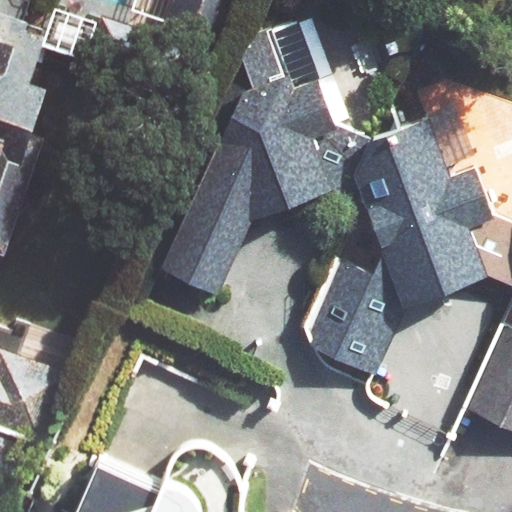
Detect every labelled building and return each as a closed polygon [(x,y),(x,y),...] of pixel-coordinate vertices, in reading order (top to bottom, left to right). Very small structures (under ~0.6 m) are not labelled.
[(0,242),(33,140),(8,132),(41,31),(0,17),(0,242)] [(302,71),(273,79),(262,30),(245,36),(155,264),(216,288),(246,212),(247,215),(320,189),(301,137),(323,128),(302,71)] [(373,146),(385,180),(349,192),(296,339),(371,366),(394,300),(423,291),(471,274),(456,231),(475,224),(457,170),(437,177),(421,130),(373,146)] [(511,267),(501,271),(466,416),(511,427),(511,267)] [(0,459),(41,471),(70,365),(0,346),(0,459)] [(162,477),(106,450),(79,511),(198,511),(198,510),(198,507),(197,505),(196,503),(194,500),(193,498),(192,496),(190,494),(189,492),(187,490),(185,488),(183,486),(181,485),(179,484),(176,482),(174,481),(172,480),(169,479),(167,478),(164,478),(162,477)]
